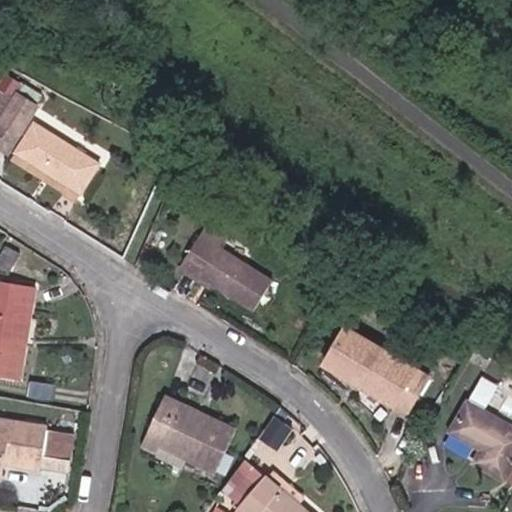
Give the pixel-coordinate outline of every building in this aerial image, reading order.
[(11,79),(5,88),(24,100),(30,91),(11,79)] [(0,123),(6,128),(24,100),(5,88),(0,95),(0,123)] [(29,115),(10,144),(74,185),(92,155),(29,115)] [(10,144),(4,152),(70,193),(74,185),(10,144)] [(269,282),(216,249),(219,244),(202,232),(180,266),(209,285),(251,313),(269,282)] [(176,272),(204,291),(209,285),(180,266),(176,272)] [(34,303),(2,297),(0,304),(0,394),(18,400),(28,363),(21,362),(27,331),(30,332),(34,303)] [(27,331),(21,362),(28,363),(43,305),(34,303),(30,332),(27,331)] [(348,328),(325,367),(350,383),(355,376),(386,395),(405,365),(348,328)] [(427,379),(405,365),(386,395),(408,409),(427,379)] [(486,404),(500,385),(486,374),(472,393),(486,404)] [(235,432),(165,400),(141,447),(156,455),(161,446),(215,473),(235,432)] [(511,472),(511,433),(467,406),(447,437),(479,457),(473,466),(503,485),(511,472)] [(39,472),(42,446),(43,442),(4,435),(2,444),(0,443),(0,480),(37,484),(39,472)] [(42,446),(39,472),(65,475),(68,449),(42,446)] [(275,482),(298,503),(305,495),(282,474),(275,482)] [(275,482),(247,511),(306,511),(298,503),(275,482)]
